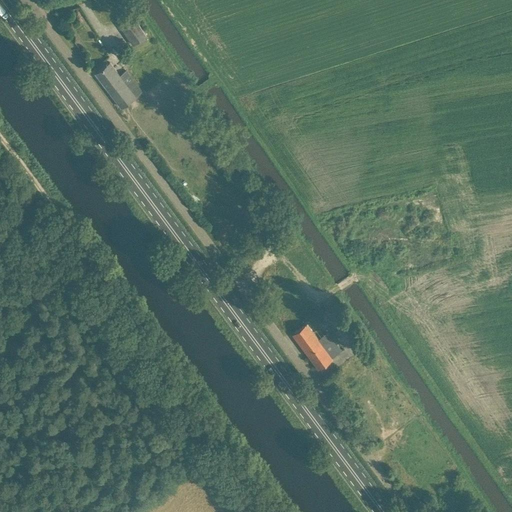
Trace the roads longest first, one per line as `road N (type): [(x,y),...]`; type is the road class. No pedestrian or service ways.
road 1 (unclassified): [(413,511),(372,468),(27,0)]
road 2 (primary): [(382,511),(0,0)]
road 3 (track): [(0,172),(257,511)]
